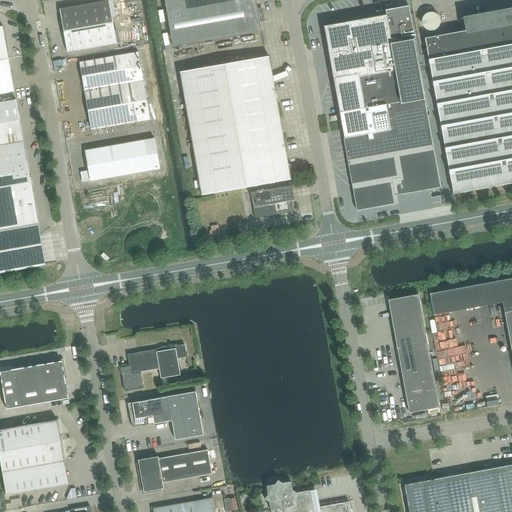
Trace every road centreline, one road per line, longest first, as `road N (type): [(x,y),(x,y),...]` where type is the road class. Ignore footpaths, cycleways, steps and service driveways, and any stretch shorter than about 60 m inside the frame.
road 1 (unclassified): [(77,289),(28,0)]
road 2 (unclassified): [(77,289),(332,242)]
road 3 (unclassified): [(332,242),(287,0)]
road 4 (unclassified): [(118,511),(77,289)]
road 5 (unclassified): [(369,445),(332,242)]
road 6 (unclassified): [(332,242),(511,210)]
road 7 (unclassified): [(369,445),(511,416)]
